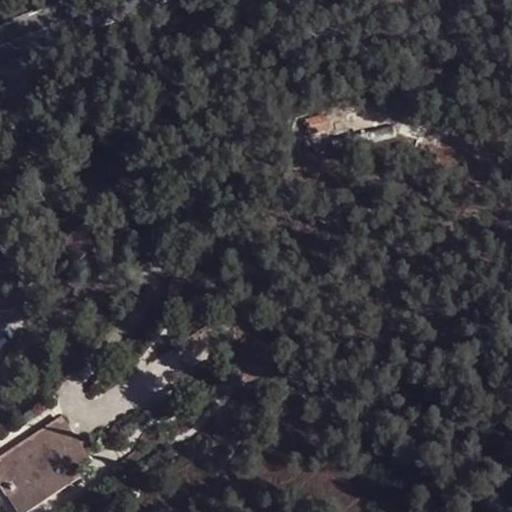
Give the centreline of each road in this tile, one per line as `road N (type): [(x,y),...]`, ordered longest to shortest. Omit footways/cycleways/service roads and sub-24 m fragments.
road 1 (unknown): [(0,306),(125,301),(313,230),(511,177)]
road 2 (unknown): [(74,23),(73,95),(0,222)]
road 3 (primary): [(136,0),(0,52)]
